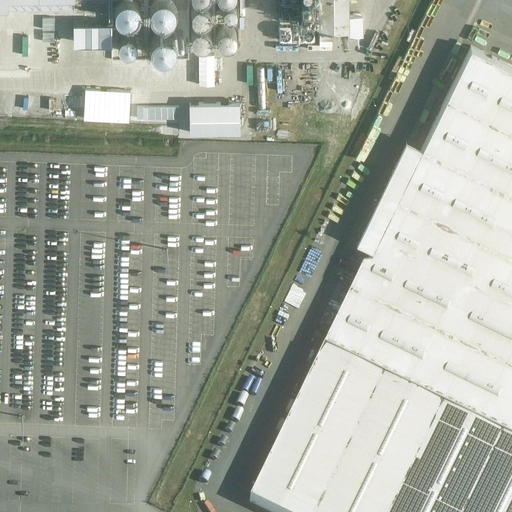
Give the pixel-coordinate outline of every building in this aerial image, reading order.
[(322,33),(353,33),(352,0),(195,0),(195,46),(242,46),(242,0),(280,0),(280,44),(322,44),(322,33)] [(269,511),(511,511),(511,66),(471,47),(422,148),(373,249),(250,503),(269,511)] [(213,77),(213,65),(198,65),(198,77),(213,77)] [(266,78),(275,77),(275,66),(260,66),(261,104),(266,104),(266,78)] [(241,129),(241,99),(193,99),(193,129),(241,129)] [(422,148),(406,140),(357,241),(373,249),(422,148)]
